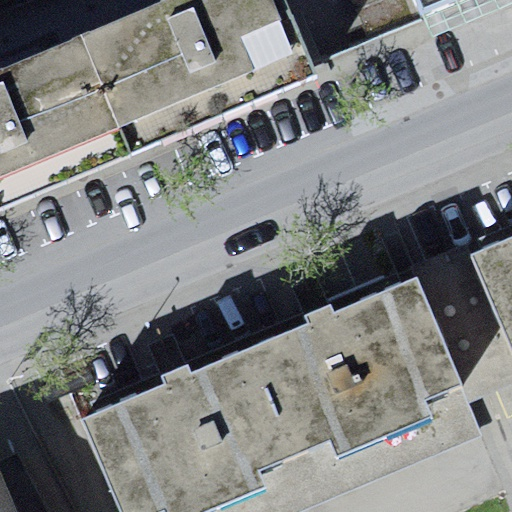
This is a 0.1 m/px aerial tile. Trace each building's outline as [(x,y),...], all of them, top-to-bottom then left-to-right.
[(177,0),(0,73),(0,212),(321,79),(288,0),(177,0)] [(422,0),(428,14),(460,0),(422,0)] [(511,243),(468,261),(511,358),(511,243)] [(417,280),(89,421),(128,511),(222,511),(471,405),(417,280)] [(48,511),(14,447),(0,452),(0,511),(48,511)]
